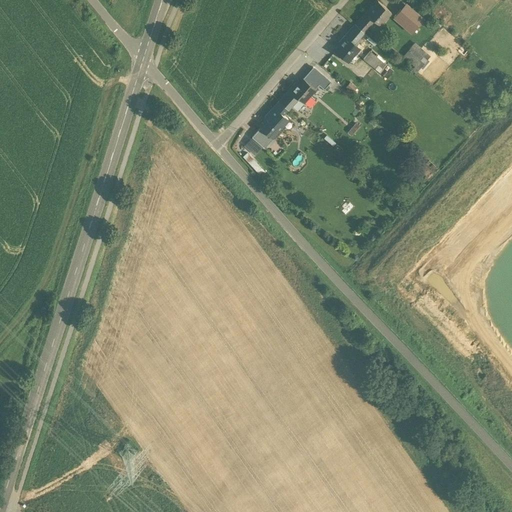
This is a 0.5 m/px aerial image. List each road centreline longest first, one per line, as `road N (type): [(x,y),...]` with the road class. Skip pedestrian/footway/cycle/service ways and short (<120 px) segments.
road 1 (tertiary): [(141,62),(0,511)]
road 2 (unclassified): [(216,146),(511,469)]
road 3 (residential): [(216,146),(344,0)]
